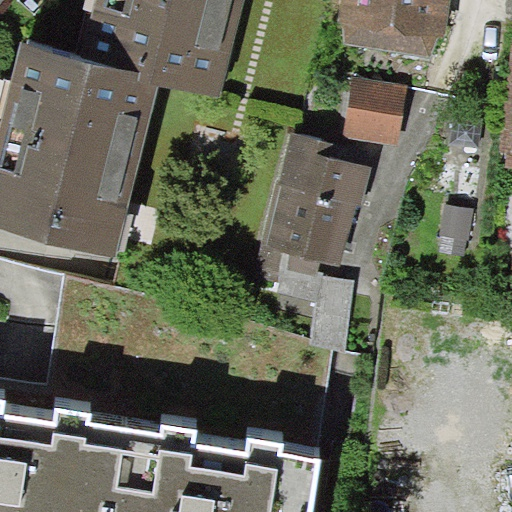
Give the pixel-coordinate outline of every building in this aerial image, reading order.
[(97,0),(82,59),(21,44),(0,128),(0,223),(102,249),(145,79),(206,95),(229,0),(97,0)] [(433,0),(344,0),(339,43),(421,56),(428,39),(433,0)] [(397,92),(348,85),(340,138),(389,145),(397,92)] [(310,276),(313,263),(329,267),(358,169),(286,148),(248,279),(271,285),(276,266),(310,276)] [(338,356),(345,286),(310,282),(303,352),(338,356)] [(309,511),(321,437),(0,387),(0,511),(309,511)]
